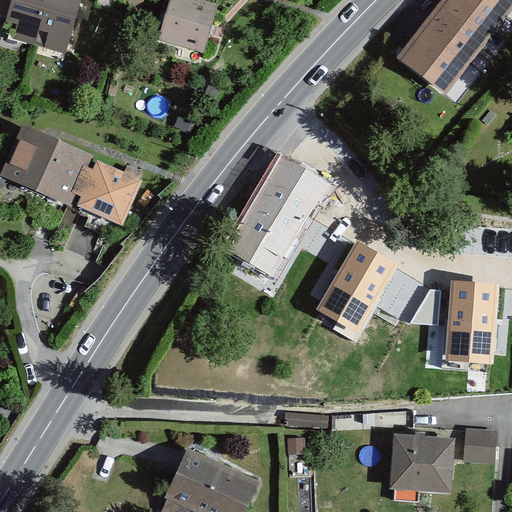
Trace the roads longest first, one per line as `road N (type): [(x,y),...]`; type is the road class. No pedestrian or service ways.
road 1 (secondary): [(377,0),(203,196),(0,502)]
road 2 (unknown): [(293,120),(359,181),(381,235),(408,257),(478,263),(496,255),(501,240)]
